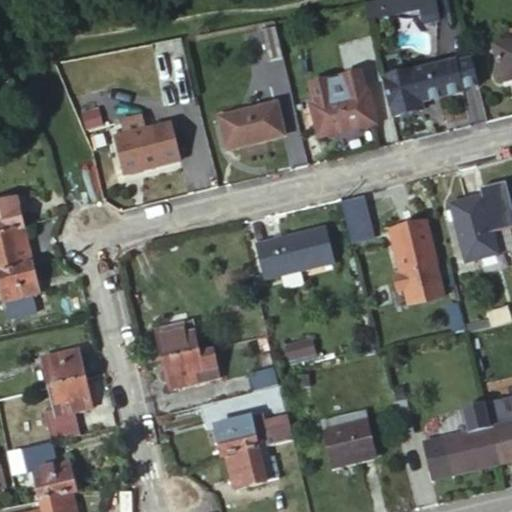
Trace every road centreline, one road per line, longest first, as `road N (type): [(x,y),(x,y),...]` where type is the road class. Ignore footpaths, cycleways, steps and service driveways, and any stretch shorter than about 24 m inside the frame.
road 1 (unclassified): [(511,136),(89,234)]
road 2 (residential): [(89,234),(151,478)]
